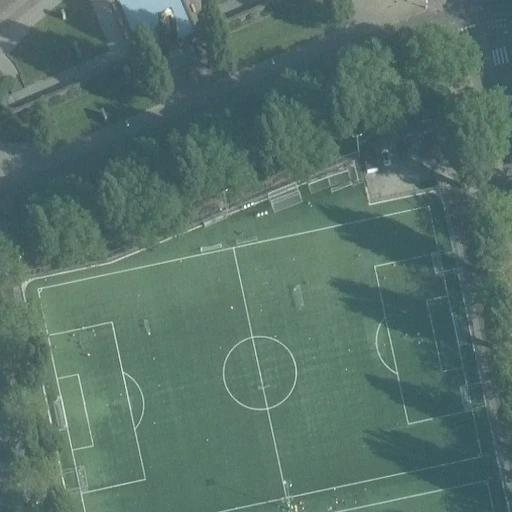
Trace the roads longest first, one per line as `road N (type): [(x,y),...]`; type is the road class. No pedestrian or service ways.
road 1 (tertiary): [(0,200),(473,9)]
road 2 (tertiary): [(511,156),(473,9)]
